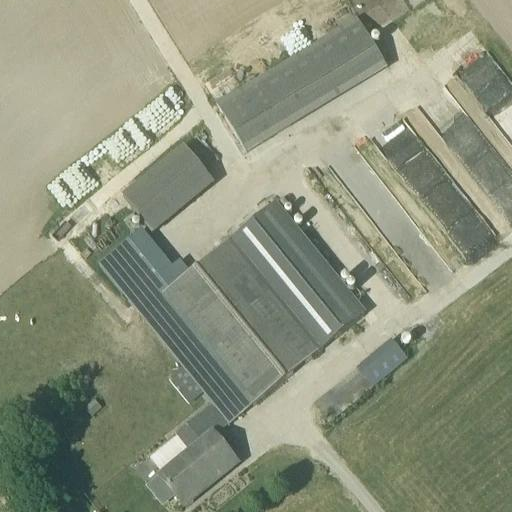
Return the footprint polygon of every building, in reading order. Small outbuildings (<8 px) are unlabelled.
[(246,154),(387,69),(357,19),(216,105),(246,154)] [(212,183),(181,145),(119,195),(151,233),(212,183)] [(439,266),(364,168),(357,174),(364,182),(350,193),(418,282),(439,266)] [(175,270),(173,271),(151,244),(147,248),(136,236),(99,266),(183,369),(169,381),(189,406),(203,394),(213,406),(176,436),(177,439),(188,452),(211,433),(215,438),(229,427),(230,427),(364,317),(274,206),(185,278),(175,270)] [(358,368),(323,398),(337,414),(372,385),(358,368)] [(163,475),(159,478),(184,508),(185,507),(182,503),(211,480),(214,483),(237,464),(215,438),(211,433),(188,452),(177,439),(150,460),(163,475)]
